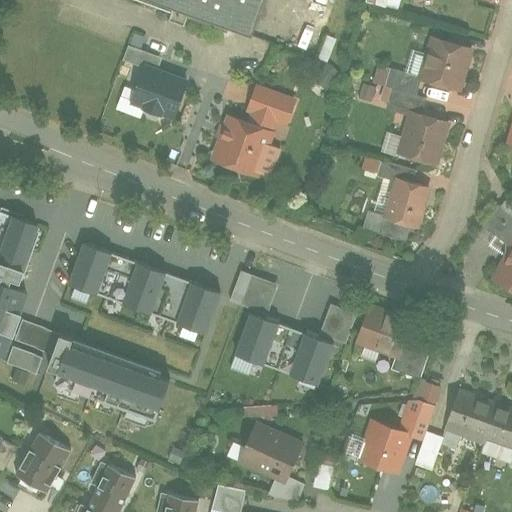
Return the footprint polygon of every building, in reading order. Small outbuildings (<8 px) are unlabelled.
[(153,0),(256,39),(271,0),(153,0)] [(403,11),(406,0),(370,0),(370,3),(403,11)] [(426,81),(466,93),(479,50),(435,37),(422,80),(426,81)] [(144,63),(160,68),(165,55),(132,43),(127,57),(144,63)] [(130,102),(174,117),(188,78),(160,68),(144,63),(130,102)] [(422,95),(426,81),(422,80),(396,72),(392,86),(398,88),(422,95)] [(364,96),(383,100),(386,85),(367,81),(364,96)] [(258,84),(247,118),(280,130),(293,134),(304,100),(258,84)] [(422,95),(398,88),(393,106),(414,112),(426,115),(431,98),(422,95)] [(426,115),(414,112),(401,155),(441,167),(454,124),(426,115)] [(247,118),(230,113),(214,161),(264,177),(280,130),(247,118)] [(399,179),(416,184),(420,171),(370,156),(366,169),(399,179)] [(423,230),(435,190),(416,184),(399,179),(387,219),(416,227),(423,230)] [(0,348),(10,352),(31,294),(19,289),(42,225),(0,210),(0,348)] [(411,243),(416,227),(387,219),(370,214),(366,229),(411,243)] [(70,283),(97,292),(112,251),(85,242),(70,283)] [(511,254),(497,281),(511,288),(511,254)] [(136,259),(121,301),(153,312),(167,270),(136,259)] [(233,300),(271,314),(283,282),(244,268),(233,300)] [(225,292),(193,280),(178,321),(210,332),(225,292)] [(336,302),(325,332),(351,342),(362,312),(336,302)] [(375,305),(361,341),(403,358),(417,321),(375,305)] [(280,324),(251,314),(237,354),(266,365),(280,324)] [(339,342),(307,331),(292,373),(324,384),(339,342)] [(165,419),(179,382),(70,343),(57,381),(165,419)] [(511,404),(463,387),(450,425),(511,447),(511,404)] [(414,394),(402,426),(418,432),(428,436),(440,404),(414,394)] [(361,459),(403,474),(418,432),(402,426),(376,417),(361,459)] [(310,442),(261,420),(242,462),(291,484),(310,442)] [(17,472),(51,491),(74,448),(41,430),(17,472)] [(83,511),(129,511),(147,482),(111,462),(83,511)] [(219,511),(251,511),(255,490),(225,485),(219,511)] [(168,511),(204,511),(207,502),(172,494),(168,511)]
